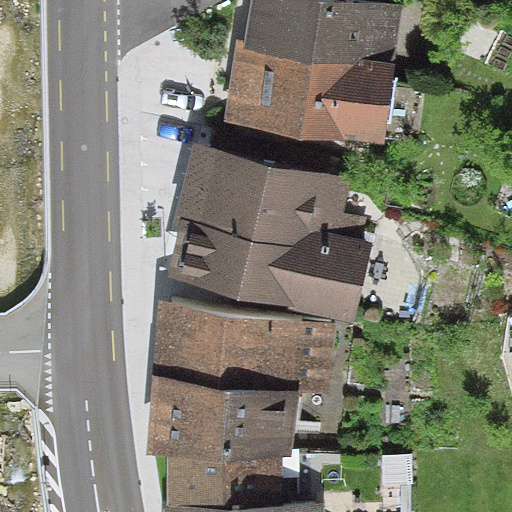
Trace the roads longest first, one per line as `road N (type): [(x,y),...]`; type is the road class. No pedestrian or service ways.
road 1 (secondary): [(84,349),(81,0)]
road 2 (secondary): [(106,511),(84,349)]
